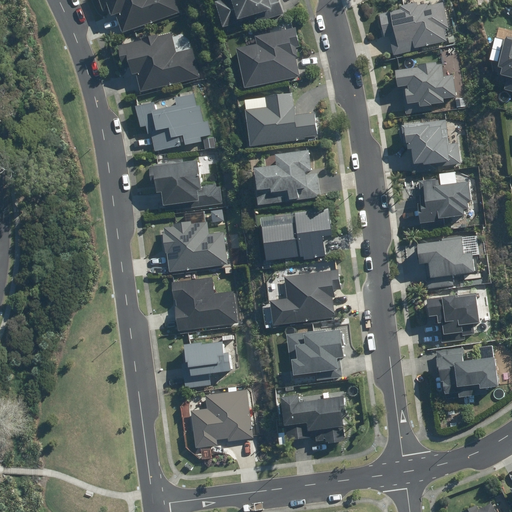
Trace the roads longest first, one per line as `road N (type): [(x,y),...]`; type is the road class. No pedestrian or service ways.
road 1 (tertiary): [(57,0),(91,80),(109,167),(156,505)]
road 2 (residential): [(331,0),(355,106),(405,471)]
road 3 (residential): [(405,471),(156,505)]
